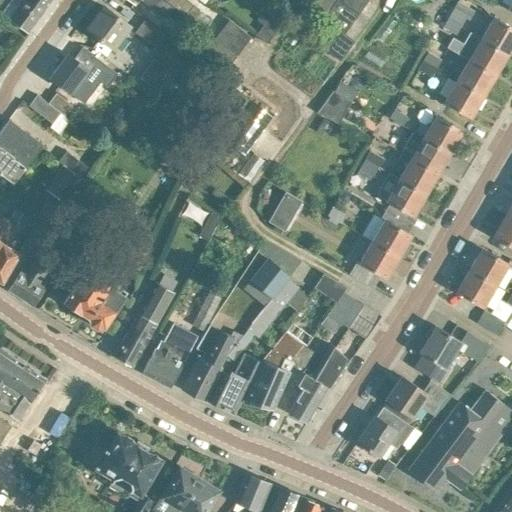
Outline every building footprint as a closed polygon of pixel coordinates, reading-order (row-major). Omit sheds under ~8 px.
[(51,0),(23,0),(10,19),(28,32),(51,0)] [(170,4),(164,0),(128,0),(135,4),(137,0),(145,0),(163,13),(170,4)] [(198,9),(186,0),(164,0),(170,4),(190,20),(198,9)] [(318,0),(311,10),(323,19),(336,0),(318,0)] [(344,33),(358,14),(338,0),(336,0),(323,19),(344,33)] [(338,0),(358,14),(368,0),(338,0)] [(457,2),(452,10),(447,18),(460,26),(465,18),(468,19),(472,11),(457,2)] [(112,48),(129,26),(103,6),(86,28),(112,48)] [(198,12),(192,19),(204,29),(211,21),(198,12)] [(507,54),(511,45),(511,28),(493,17),(481,38),(507,54)] [(389,18),(376,36),(383,41),(396,23),(389,18)] [(455,34),(460,26),(447,18),(443,27),(455,34)] [(134,32),(161,52),(158,57),(171,67),(184,50),(143,20),(134,32)] [(250,37),(228,20),(214,38),(237,54),(250,37)] [(507,54),(481,38),(470,32),(463,43),(452,37),(447,46),(469,59),(495,75),(507,54)] [(218,79),(237,54),(214,38),(196,62),(218,79)] [(341,47),(328,38),(321,47),(334,57),(341,47)] [(69,93),(87,69),(94,74),(103,62),(89,52),(81,63),(68,53),(49,77),(69,93)] [(436,67),(441,59),(428,52),(423,60),(436,67)] [(483,95),(495,75),(469,59),(456,80),(483,95)] [(431,75),(436,67),(423,60),(418,68),(431,75)] [(470,117),(483,95),(456,80),(444,101),(470,117)] [(354,102),(333,90),(317,113),(338,124),(354,102)] [(72,105),(56,93),(48,103),(59,112),(64,115),(72,105)] [(59,112),(48,103),(37,94),(28,105),(51,123),(59,112)] [(254,102),(252,100),(223,140),(243,155),(272,115),(269,113),(254,102)] [(394,109),(390,117),(403,125),(407,117),(394,109)] [(449,152),(462,131),(436,116),(423,137),(449,152)] [(322,117),(316,127),(326,133),(332,123),(322,117)] [(42,144),(24,131),(8,118),(0,129),(0,145),(13,156),(15,154),(27,164),(42,144)] [(449,152),(423,137),(412,130),(399,153),(410,159),(411,158),(437,173),(449,152)] [(25,167),(12,157),(13,156),(0,145),(0,173),(0,174),(0,189),(5,193),(25,167)] [(89,167),(66,150),(58,161),(81,178),(89,167)] [(377,166),(382,158),(369,150),(365,159),(377,166)] [(252,155),(239,173),(251,181),(264,163),(252,155)] [(425,194),(437,173),(411,158),(410,159),(399,178),(425,194)] [(370,180),(377,166),(365,159),(357,172),(370,180)] [(65,204),(82,180),(83,179),(63,165),(45,189),(65,204)] [(425,194),(399,178),(388,172),(376,194),(412,215),(425,194)] [(345,189),(339,198),(348,203),(353,194),(345,189)] [(4,245),(16,225),(23,213),(12,206),(5,219),(6,219),(0,228),(0,279),(1,281),(17,253),(4,245)] [(333,206),(328,215),(341,222),(346,214),(333,206)] [(274,210),(267,222),(283,231),(290,219),(274,210)] [(212,212),(200,236),(210,241),(222,217),(212,212)] [(511,246),(511,217),(506,214),(494,235),(511,246)] [(57,217),(47,232),(71,248),(81,232),(57,217)] [(405,244),(410,235),(384,219),(372,241),(398,256),(399,254),(403,257),(409,246),(405,244)] [(138,272),(148,248),(131,241),(121,265),(138,272)] [(397,257),(398,256),(372,241),(359,262),(381,274),(386,277),(391,268),(395,270),(401,260),(397,257)] [(495,285),(508,264),(481,248),(469,269),(495,285)] [(251,324),(288,278),(289,277),(258,252),(220,298),(250,323),(251,324)] [(38,284),(49,267),(35,257),(24,274),(19,272),(8,289),(33,306),(44,288),(38,284)] [(381,274),(359,262),(357,260),(348,274),(373,288),(381,274)] [(104,326),(126,292),(112,283),(118,273),(113,270),(107,280),(86,266),(64,301),(89,318),(90,323),(96,327),(102,326),(104,326)] [(483,306),(495,285),(469,269),(457,290),(483,306)] [(342,292),(346,287),(323,273),(313,287),(335,302),(342,292)] [(258,338),(299,287),(288,278),(251,324),(250,323),(241,336),(231,349),(227,355),(226,354),(225,357),(233,360),(253,335),(258,338)] [(139,314),(138,313),(113,356),(132,367),(148,341),(145,339),(154,324),(155,324),(174,292),(157,282),(139,314)] [(204,329),(221,295),(207,288),(190,322),(204,329)] [(340,326),(357,302),(342,292),(335,302),(326,316),(340,326)] [(366,337),(381,315),(363,303),(348,326),(366,337)] [(476,323),(497,335),(503,324),(483,312),(476,323)] [(445,368),(461,342),(435,325),(419,351),(423,353),(414,367),(442,384),(450,370),(445,368)] [(179,369),(189,349),(185,347),(190,337),(170,327),(163,341),(160,340),(156,348),(155,347),(151,355),(142,372),(170,387),(179,369)] [(220,367),(225,357),(226,354),(227,355),(231,349),(241,336),(231,331),(229,335),(219,330),(204,359),(199,356),(182,388),(203,399),(220,367)] [(298,378),(304,369),(313,353),(302,345),(285,331),(260,362),(252,383),(244,401),(274,409),(274,407),(289,372),(298,377),(298,378)] [(478,339),(468,355),(476,361),(488,345),(478,339)] [(0,407),(18,420),(45,378),(0,348),(0,407)] [(331,388),(349,361),(333,350),(332,351),(328,348),(313,373),(321,377),(320,380),(324,382),(323,384),(331,388)] [(233,413),(249,381),(251,381),(260,362),(244,354),(234,373),(231,372),(229,375),(222,372),(207,401),(220,407),(233,413)] [(307,422),(328,387),(331,389),(331,388),(323,384),(324,382),(320,380),(321,377),(313,373),(313,374),(304,369),(298,378),(295,383),(302,388),(288,412),(288,413),(307,422)] [(433,416),(450,394),(432,382),(425,392),(402,376),(386,399),(388,400),(403,410),(410,416),(417,405),(433,416)] [(487,453),(501,434),(491,426),(506,406),(484,389),(468,409),(459,402),(420,454),(408,469),(435,490),(445,477),(460,488),(472,472),(487,453)] [(388,400),(383,407),(406,422),(410,416),(403,410),(388,400)] [(400,442),(411,426),(406,422),(383,407),(383,406),(375,417),(374,416),(357,441),(378,455),(391,436),(400,442)] [(0,435),(8,423),(0,417),(0,435)] [(140,493),(160,459),(157,457),(154,453),(149,453),(132,442),(129,438),(125,436),(120,435),(117,433),(108,449),(104,447),(103,449),(96,444),(87,459),(94,464),(93,465),(97,467),(113,477),(108,486),(124,495),(129,487),(140,493)] [(386,462),(378,473),(386,479),(394,468),(386,462)] [(177,511),(199,478),(179,466),(169,483),(160,498),(169,503),(163,511),(177,511)] [(259,511),(263,502),(271,483),(246,473),(234,502),(246,507),(242,511),(259,511)] [(205,511),(219,490),(199,478),(177,511),(205,511)] [(293,511),(300,497),(301,496),(276,485),(269,504),(264,511),(293,511)] [(511,511),(511,486),(496,509),(493,511),(511,511)] [(147,511),(154,501),(144,495),(133,511),(147,511)] [(320,511),(323,506),(320,505),(300,497),(293,511),(320,511)]
